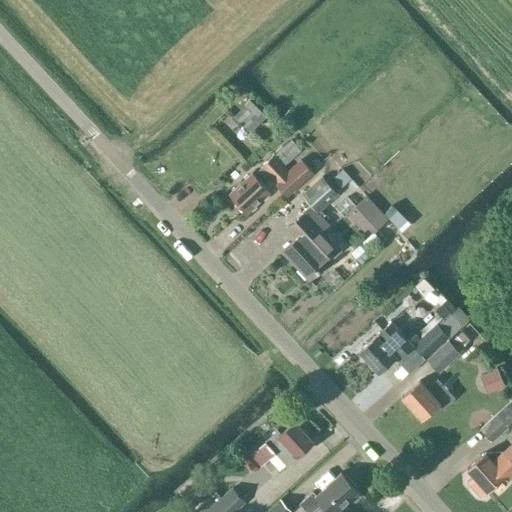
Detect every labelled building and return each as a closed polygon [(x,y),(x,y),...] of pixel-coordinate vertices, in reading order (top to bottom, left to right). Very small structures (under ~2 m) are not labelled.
[(266,118),(250,101),(234,116),(250,133),(266,118)] [(301,151),(291,140),(277,153),(286,164),(301,151)] [(289,171),(273,155),(260,167),(261,167),(253,174),(252,173),(229,194),(246,213),(269,191),(259,180),(267,172),(288,195),(311,173),(300,161),(289,171)] [(308,280),(340,250),(323,232),(329,227),(316,212),(337,193),(321,176),(301,195),(310,204),(286,226),(297,238),(282,252),(308,280)] [(388,219),(366,195),(350,210),(372,233),(375,230),(388,219)] [(385,242),(375,230),(372,233),(350,252),(360,264),(385,242)] [(392,321),(359,351),(378,372),(395,357),(394,355),(397,352),(400,355),(411,345),(425,360),(449,337),(436,323),(422,337),(412,328),(404,335),(392,321)] [(461,353),(449,339),(427,359),(439,373),(461,353)] [(420,380),(401,397),(421,419),(439,403),(443,407),(454,397),(437,379),(427,388),(420,380)] [(511,428),(511,400),(480,428),(491,441),(509,425),(511,428)] [(280,434),(277,430),(251,454),(261,466),(275,453),(287,465),(312,442),(294,422),(280,434)] [(511,446),(505,454),(502,451),(492,460),(485,452),(466,469),(473,476),(467,482),(480,496),(486,491),(487,491),(504,475),(508,480),(511,476),(511,446)] [(335,511),(358,492),(340,473),(315,496),(312,492),(300,503),(307,511),(311,511),(321,503),(329,511),(335,511)] [(233,511),(244,502),(231,488),(205,511),(233,511)] [(289,511),(290,510),(280,499),(265,511),(289,511)]
